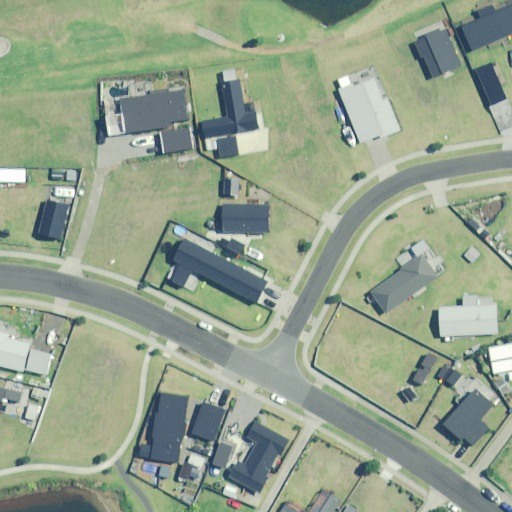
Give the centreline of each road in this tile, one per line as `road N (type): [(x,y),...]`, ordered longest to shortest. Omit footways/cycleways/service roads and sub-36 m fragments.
road 1 (residential): [(270,377),(360,207),(426,171),(511,159)]
road 2 (residential): [(0,274),(87,286),(270,377)]
road 3 (residential): [(270,377),(383,439),(485,511)]
